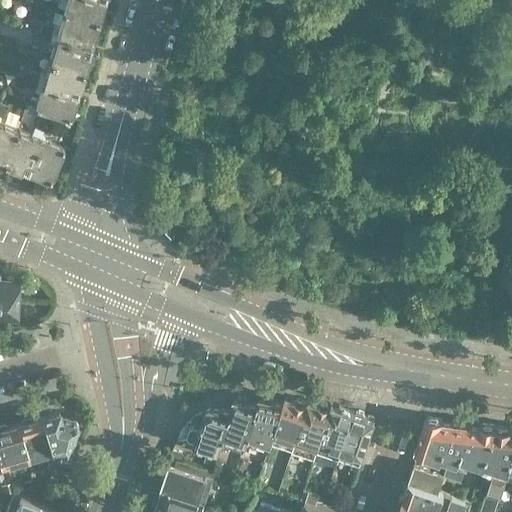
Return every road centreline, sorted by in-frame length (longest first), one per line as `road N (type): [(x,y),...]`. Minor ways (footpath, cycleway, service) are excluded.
road 1 (secondary): [(408,374),(86,246)]
road 2 (tertiary): [(86,246),(168,0)]
road 3 (secondary): [(191,319),(322,371),(408,374)]
road 4 (residential): [(367,511),(408,374)]
road 5 (tertiary): [(130,410),(108,284)]
